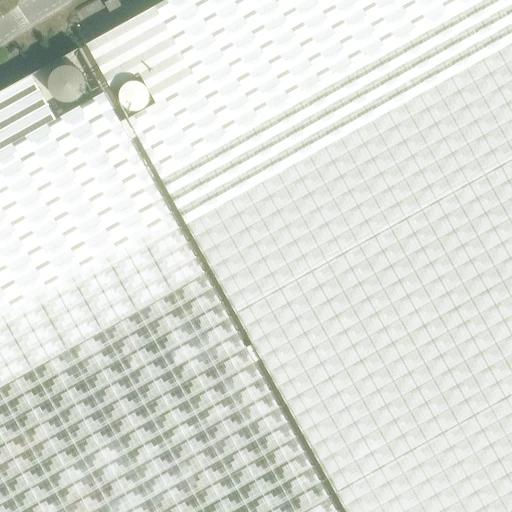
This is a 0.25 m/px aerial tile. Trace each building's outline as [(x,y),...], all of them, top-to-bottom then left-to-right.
[(511,0),(168,0),(87,45),(113,91),(142,75),(157,104),(129,120),(187,224),(343,138),(511,43),(511,0)] [(121,5),(118,0),(113,0),(105,5),(109,12),(121,5)] [(511,511),(511,43),(343,138),(187,224),(347,511),(511,511)] [(0,511),(337,511),(259,371),(251,357),(131,140),(121,123),(80,49),(70,55),(0,93),(0,511)] [(258,353),(251,357),(259,371),(266,367),(258,353)]
